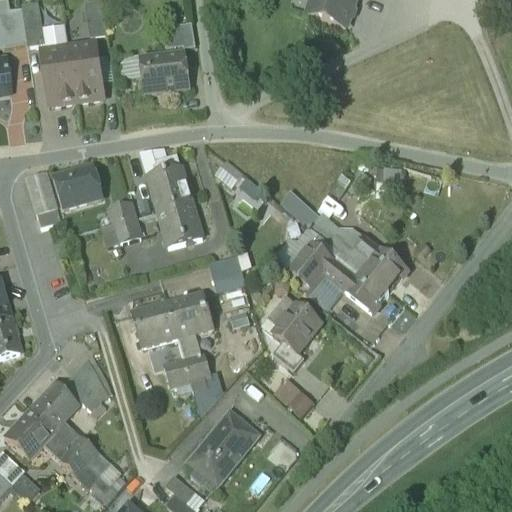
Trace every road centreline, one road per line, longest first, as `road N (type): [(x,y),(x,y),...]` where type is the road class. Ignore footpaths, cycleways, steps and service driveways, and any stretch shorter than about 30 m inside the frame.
road 1 (residential): [(511,177),(302,132),(3,164)]
road 2 (track): [(383,0),(377,45),(213,136),(192,0)]
road 3 (residential): [(511,218),(308,460)]
road 4 (residential): [(3,164),(51,342),(0,400)]
road 5 (primary): [(325,511),(402,441),(511,371)]
road 6 (track): [(469,0),(511,124)]
